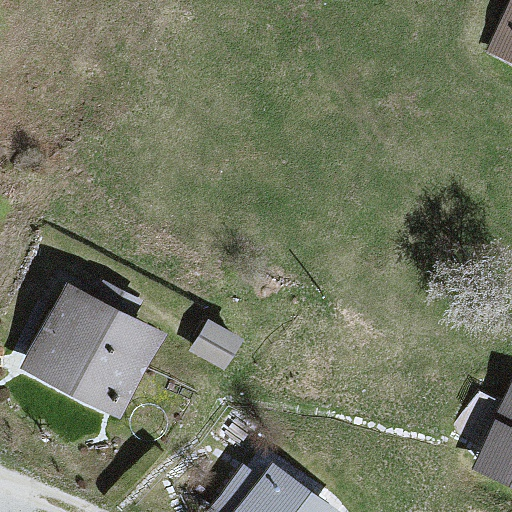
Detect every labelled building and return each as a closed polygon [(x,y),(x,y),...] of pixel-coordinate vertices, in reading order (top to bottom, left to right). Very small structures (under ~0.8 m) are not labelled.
[(511,0),(506,0),(482,56),(511,69),(511,0)] [(154,335),(55,289),(14,376),(113,422),(154,335)] [(232,341),(197,325),(182,356),(217,373),(232,341)] [(511,392),(502,388),(466,472),(511,491),(511,392)] [(322,511),(262,470),(232,511),(322,511)]
